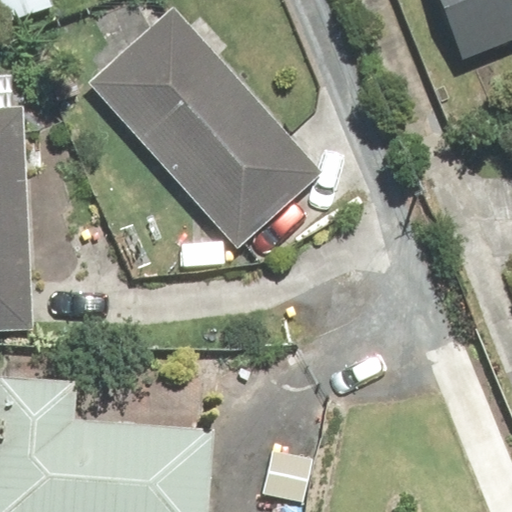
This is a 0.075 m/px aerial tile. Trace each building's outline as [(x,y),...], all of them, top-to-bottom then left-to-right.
[(50,0),(0,0),(0,7),(5,23),(53,8),(50,0)] [(201,0),(198,0),(100,89),(249,252),(349,162),(201,0)] [(511,0),(444,0),(466,62),(511,46),(511,0)] [(37,109),(0,109),(0,338),(37,338),(37,109)] [(83,385),(6,380),(0,509),(0,511),(215,511),(220,429),(81,420),(83,385)]
